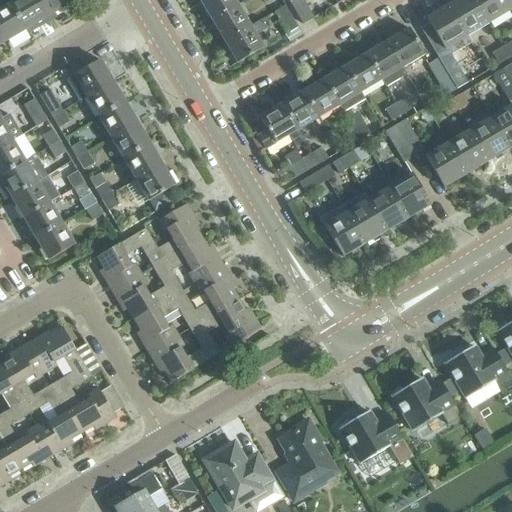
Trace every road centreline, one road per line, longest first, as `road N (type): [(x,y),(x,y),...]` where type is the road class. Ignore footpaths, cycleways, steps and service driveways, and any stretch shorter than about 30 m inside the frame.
road 1 (tertiary): [(353,327),(320,300),(203,113)]
road 2 (residential): [(167,433),(70,283),(0,327)]
road 3 (residential): [(203,113),(397,0)]
road 4 (tertiary): [(353,327),(373,327),(511,242)]
road 5 (residential): [(0,86),(139,3)]
road 6 (residential): [(51,504),(167,433)]
road 7 (tertiary): [(203,113),(139,3)]
